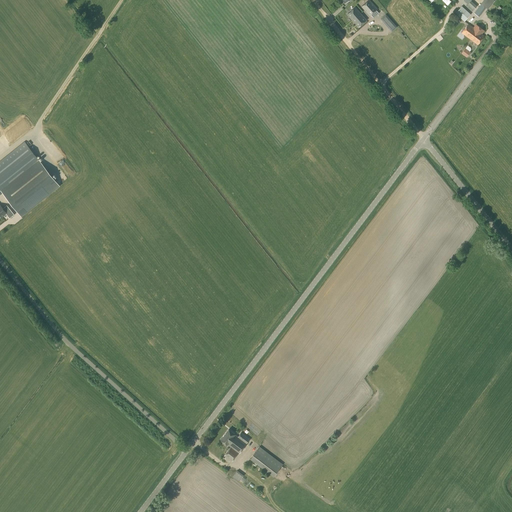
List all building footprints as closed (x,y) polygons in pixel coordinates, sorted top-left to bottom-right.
[(370,16),(377,9),(368,0),(361,7),(370,16)] [(463,0),(463,1),(467,4),(466,6),(472,11),(476,6),(470,1),(470,0),(463,0)] [(493,0),(483,0),(481,3),(486,7),(488,9),(494,0),(493,0)] [(481,3),(478,8),(482,12),(486,7),(481,3)] [(464,21),(470,14),(462,6),(455,13),(464,21)] [(352,20),(360,13),(355,7),(347,14),(352,20)] [(358,27),(366,20),(360,13),(352,20),(358,27)] [(391,24),(383,16),(380,19),(388,27),(391,24)] [(471,26),(465,35),(478,45),(484,36),(480,33),(481,32),(482,33),(483,30),(476,25),(474,27),(475,28),(474,29),(471,26)] [(465,48),(461,53),(467,57),(471,52),(465,48)] [(18,135),(30,126),(26,120),(17,127),(16,125),(6,133),(9,138),(16,132),(18,135)] [(0,217),(2,216),(2,217),(6,214),(10,218),(14,215),(7,205),(3,209),(0,205),(0,204),(0,194),(2,193),(21,216),(59,185),(24,142),(0,161),(0,217)] [(63,165),(66,171),(73,168),(70,162),(63,165)] [(226,446),(227,445),(231,447),(224,456),(232,462),(238,453),(239,454),(247,444),(250,439),(241,432),(238,437),(235,435),(235,434),(229,429),(220,440),(226,446)] [(273,477),(283,464),(259,446),(250,459),(273,477)] [(237,470),(232,477),(239,482),(240,480),(242,477),(244,475),(237,470)]
